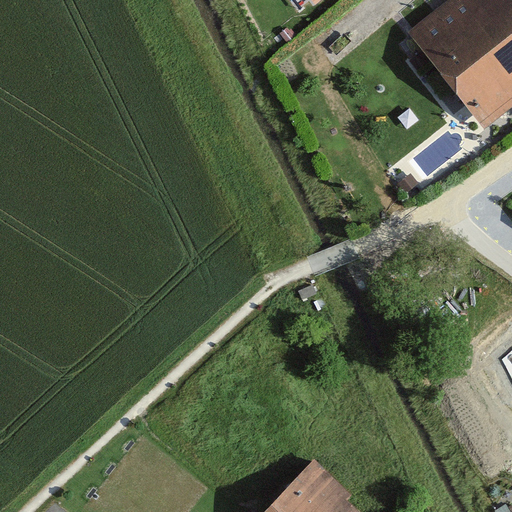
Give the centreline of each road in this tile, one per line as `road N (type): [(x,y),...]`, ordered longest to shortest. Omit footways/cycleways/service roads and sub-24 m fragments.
road 1 (track): [(308,269),(265,290),(26,511)]
road 2 (residential): [(511,156),(447,204),(308,269)]
